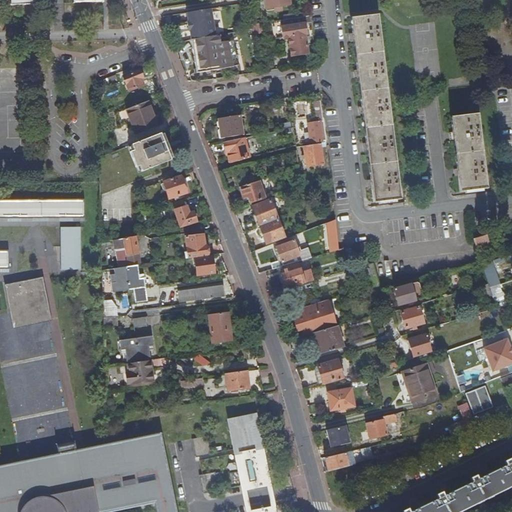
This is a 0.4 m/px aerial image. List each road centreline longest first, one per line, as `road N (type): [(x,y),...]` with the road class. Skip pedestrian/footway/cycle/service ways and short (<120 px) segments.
road 1 (tertiary): [(321,511),(283,368),(176,100)]
road 2 (residential): [(337,76),(360,216),(442,208)]
road 3 (residential): [(337,76),(176,100)]
road 4 (residential): [(511,442),(366,511)]
